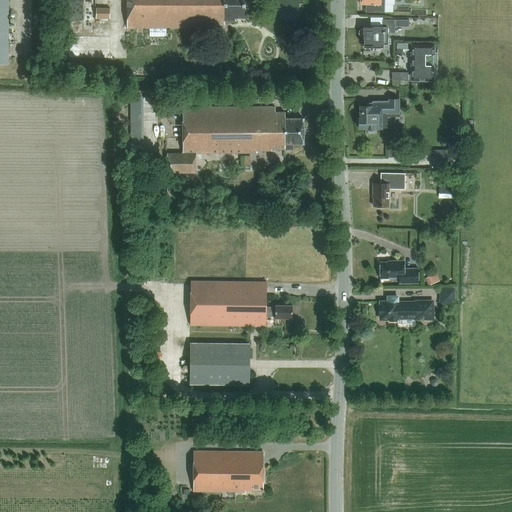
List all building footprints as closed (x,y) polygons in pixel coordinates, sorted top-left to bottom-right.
[(0,0),(0,64),(8,64),(8,0),(0,0)] [(249,18),(249,0),(126,0),(127,28),(150,28),(166,28),(211,28),(211,25),(224,25),(224,20),(235,20),(235,17),(249,18)] [(360,0),(360,4),(366,5),(366,12),(384,12),(384,0),(360,0)] [(97,8),(97,18),(110,18),(110,8),(97,8)] [(359,32),(359,33),(359,34),(360,35),(361,36),(362,36),(363,36),(363,38),(364,38),(364,46),(372,46),(372,47),(383,47),(383,44),(387,44),(388,33),(395,33),(395,27),(409,27),(409,20),(394,20),(383,20),(383,28),(379,28),(379,27),(376,27),(376,28),(363,27),(363,29),(362,29),(361,29),(360,29),(360,30),(359,31),(359,32)] [(412,81),(434,81),(434,45),(412,45),(412,81)] [(408,81),(408,73),(392,72),(392,80),(408,81)] [(359,126),(359,127),(359,129),(366,129),(366,134),(376,133),(376,128),(382,128),(387,128),(387,117),(400,117),(400,99),(389,100),(389,101),(373,101),(372,103),(372,107),(360,107),(360,118),(359,118),(359,120),(358,121),(358,122),(358,123),(358,124),(358,125),(359,126)] [(293,144),(304,144),(304,119),(287,119),(287,112),(275,112),(275,107),(183,107),(183,153),(167,153),(167,173),(196,173),(196,153),(257,153),(257,151),(272,151),(272,150),(293,150),(293,144)] [(466,151),(433,151),(433,167),(466,167),(466,151)] [(405,189),(405,173),(385,173),(385,184),(373,184),(373,192),(374,192),(373,206),(389,206),(389,189),(405,189)] [(442,199),(454,199),(454,188),(442,188),(442,199)] [(393,262),(380,262),(380,279),(399,278),(399,283),(419,283),(418,269),(404,269),(404,261),(393,261),(393,262)] [(425,278),(429,286),(440,281),(436,273),(425,278)] [(292,318),(292,305),(275,305),(275,307),(266,307),(267,282),(191,281),(190,325),(266,326),(266,317),(275,317),(275,318),(292,318)] [(455,287),(441,287),(440,302),(455,302),(455,287)] [(433,301),(415,301),(415,302),(398,303),(398,297),(388,297),(388,302),(380,302),(380,306),(379,306),(379,315),(380,315),(380,319),(388,319),(388,322),(398,322),(398,318),(415,318),(415,319),(419,319),(419,320),(425,320),(425,319),(433,319),(433,301)] [(249,384),(250,344),(190,344),(189,384),(249,384)] [(263,490),(264,452),(193,451),(193,491),(245,492),(245,490),(263,490)]
